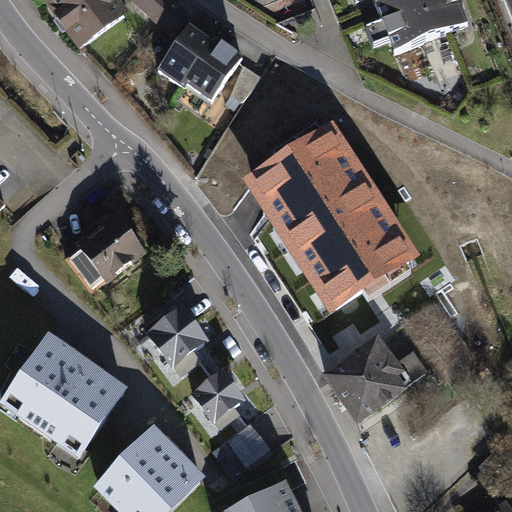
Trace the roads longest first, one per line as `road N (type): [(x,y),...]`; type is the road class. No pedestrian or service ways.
road 1 (residential): [(362,511),(285,356),(227,262),(128,146)]
road 2 (residential): [(128,146),(35,222),(24,253),(190,445)]
road 3 (residential): [(511,169),(326,76),(206,0)]
road 4 (residential): [(128,146),(0,11)]
